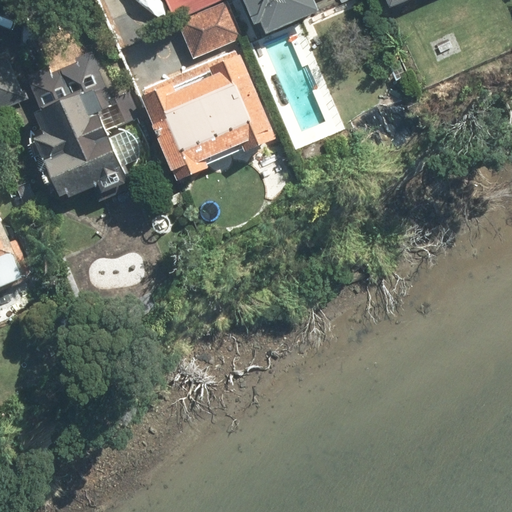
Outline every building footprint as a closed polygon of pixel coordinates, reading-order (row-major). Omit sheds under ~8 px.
[(165,0),(174,21),(223,0),(165,0)] [(263,23),(269,36),(319,14),(313,0),(245,0),(257,26),(263,23)] [(389,0),(393,9),(414,0),(389,0)] [(227,3),(180,24),(196,59),(242,38),(227,3)] [(276,142),(237,54),(145,94),(148,100),(143,102),(179,184),(210,170),(208,167),(244,151),(246,155),(276,142)] [(6,55),(0,57),(0,105),(24,96),(6,55)] [(131,189),(100,118),(105,116),(104,113),(114,108),(93,59),(61,74),(57,65),(27,78),(41,112),(36,114),(46,138),(36,143),(63,206),(98,190),(102,202),(131,189)] [(129,95),(116,100),(128,129),(141,123),(129,95)] [(0,290),(22,281),(14,260),(17,258),(0,220),(0,290)]
